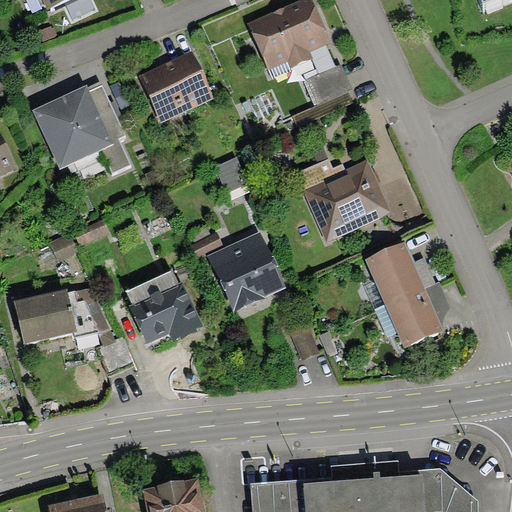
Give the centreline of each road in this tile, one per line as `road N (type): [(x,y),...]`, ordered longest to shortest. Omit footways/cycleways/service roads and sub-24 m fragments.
road 1 (residential): [(355,0),(511,360)]
road 2 (secondary): [(511,393),(218,427)]
road 3 (residential): [(0,80),(208,0)]
road 4 (secondary): [(218,427),(52,450),(0,467)]
